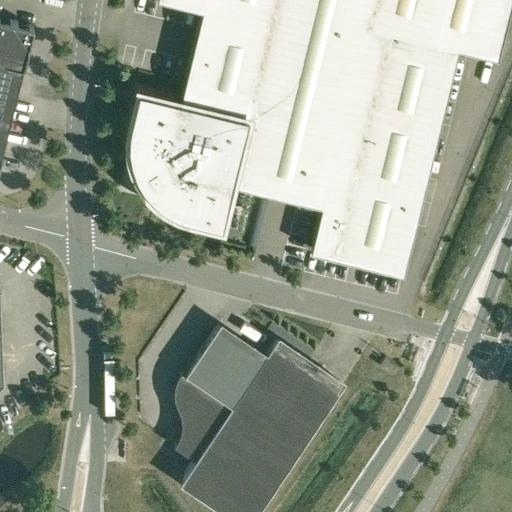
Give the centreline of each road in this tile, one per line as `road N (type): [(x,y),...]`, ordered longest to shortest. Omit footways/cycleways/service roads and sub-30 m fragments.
road 1 (unclassified): [(444,332),(80,241)]
road 2 (unclassified): [(88,0),(80,241)]
road 3 (primary): [(444,332),(417,397),(344,511)]
road 4 (primary): [(375,511),(441,412),(473,339)]
road 5 (unclassified): [(80,241),(87,408)]
road 6 (primary): [(511,201),(444,332)]
road 7 (primary): [(473,339),(511,209)]
